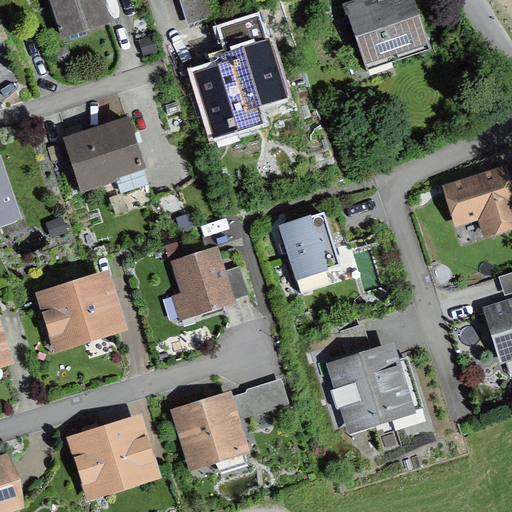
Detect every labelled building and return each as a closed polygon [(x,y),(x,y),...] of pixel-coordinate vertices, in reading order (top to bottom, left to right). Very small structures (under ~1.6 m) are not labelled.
[(51,0),(64,39),(110,24),(102,0),(51,0)] [(211,0),(198,0),(182,5),(188,28),(217,20),(211,0)] [(434,53),(414,0),(376,0),(377,0),(344,12),(368,77),(434,53)] [(287,104),(268,42),(217,57),(220,68),(195,76),(213,139),(256,126),(252,115),(287,104)] [(144,172),(127,120),(63,141),(81,193),(144,172)] [(0,161),(0,227),(20,221),(0,161)] [(511,189),(505,171),(446,193),(460,233),(480,226),(487,246),(511,236),(511,189)] [(337,270),(321,218),(277,232),(293,284),(337,270)] [(216,258),(168,272),(178,305),(167,308),(174,332),(233,315),(225,286),(216,258)] [(511,275),(499,280),(505,296),(511,293),(511,275)] [(107,279),(37,303),(57,362),(128,338),(107,279)] [(240,281),(225,286),(233,315),(248,311),(240,281)] [(511,303),(482,313),(499,366),(511,361),(511,303)] [(0,331),(0,375),(14,371),(0,331)] [(415,409),(392,345),(324,368),(346,433),(415,409)] [(237,396),(245,423),(292,407),(283,381),(237,396)] [(232,402),(170,421),(188,480),(250,460),(232,402)] [(135,436),(86,451),(101,500),(150,485),(135,436)] [(21,511),(6,465),(0,466),(0,511),(21,511)]
